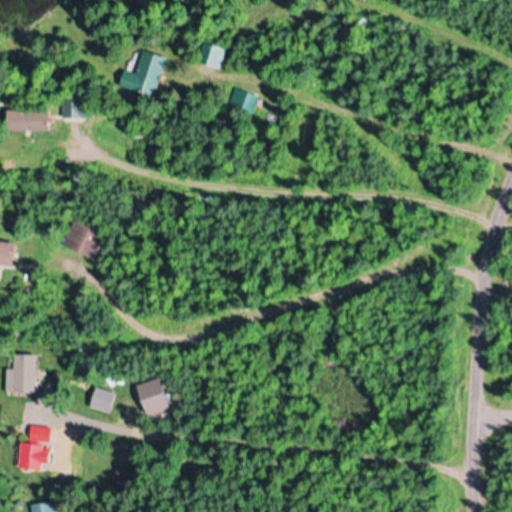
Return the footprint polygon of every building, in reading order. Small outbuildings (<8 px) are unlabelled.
[(256,24),(268,19),(264,9),(252,14),(256,24)] [(197,64),(218,69),(224,47),(203,42),(197,64)] [(120,87),(155,97),(166,57),(142,50),(135,73),(125,70),(120,87)] [(252,114),(258,96),(237,89),(231,107),(252,114)] [(87,96),(61,96),(61,121),(87,121),(87,96)] [(62,246),(92,260),(105,234),(73,219),(62,246)] [(0,265),(15,266),(15,240),(0,240),(0,265)] [(7,393),(37,393),(37,354),(15,354),(15,370),(7,370),(7,393)] [(117,391),(96,386),(90,407),(111,412),(117,391)] [(51,427),(30,427),(30,441),(51,441),(51,427)] [(45,472),(49,447),(23,443),(19,468),(45,472)] [(136,475),(116,469),(111,489),(131,494),(136,475)] [(32,511),(52,511),(50,500),(31,504),(32,511)]
